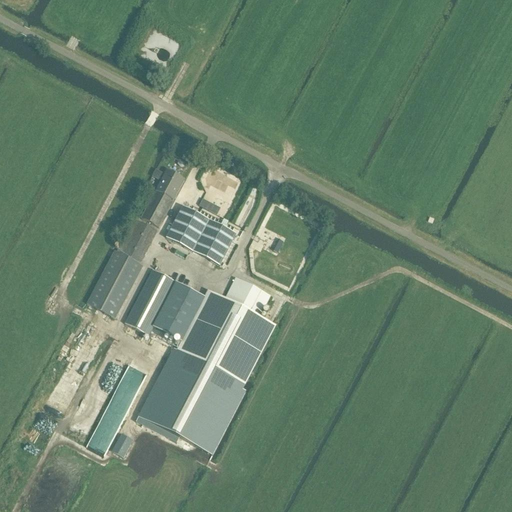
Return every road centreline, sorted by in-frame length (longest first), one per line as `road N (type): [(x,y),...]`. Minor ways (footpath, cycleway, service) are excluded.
road 1 (unclassified): [(511,290),(0,18)]
road 2 (track): [(110,337),(57,302),(157,110)]
road 3 (track): [(110,337),(18,511)]
road 4 (track): [(219,0),(157,110)]
